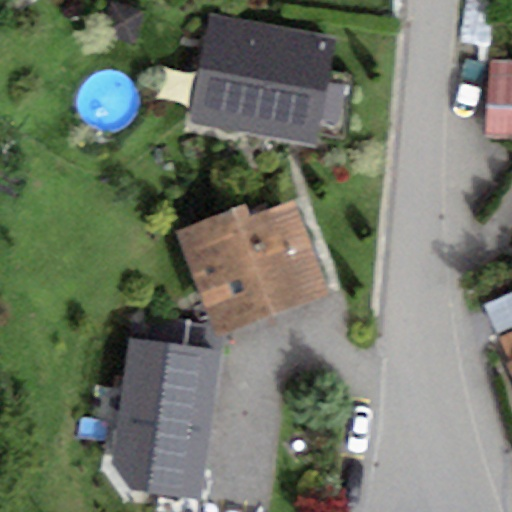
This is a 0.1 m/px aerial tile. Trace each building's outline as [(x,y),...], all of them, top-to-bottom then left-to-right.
[(143,11),(109,3),(99,39),(133,47),(143,11)] [(338,40),(208,17),(189,128),(318,151),(322,127),(342,130),(351,79),(332,75),(338,40)] [(511,63),(490,62),(485,138),(511,139),(511,63)] [(244,206),(178,232),(218,335),(284,309),(330,291),(294,201),(248,218),(244,206)] [(511,292),(485,304),(498,333),(511,327),(511,292)] [(511,335),(500,341),(510,363),(511,362),(511,335)] [(223,354),(130,340),(113,462),(132,492),(199,502),(223,354)]
